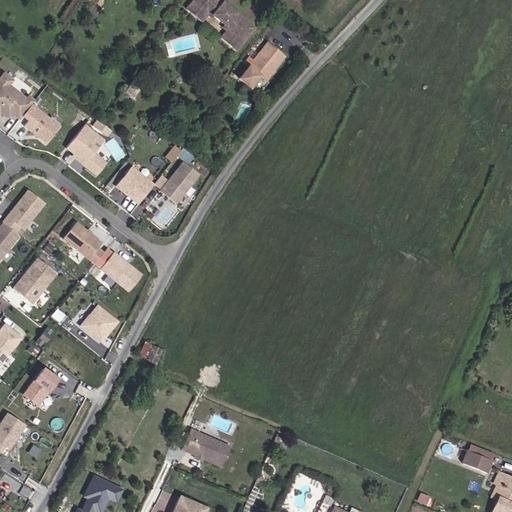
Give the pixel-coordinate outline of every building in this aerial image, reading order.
[(53,0),(48,10),(54,13),(61,0),(53,0)] [(222,4),(217,0),(194,0),(186,11),(201,23),(207,15),(211,18),(212,16),(225,26),(223,29),(227,32),(221,39),(236,51),(254,29),(235,14),(234,15),(222,5),(222,4)] [(249,67),(239,79),(250,87),(260,74),(266,79),(283,58),(267,45),(261,53),(255,61),(249,56),(244,63),(249,67)] [(255,49),(249,56),(255,61),(261,53),(255,49)] [(33,101),(27,96),(25,99),(7,85),(11,80),(3,73),(0,76),(0,113),(4,117),(11,116),(12,115),(18,119),(21,116),(30,104),(33,101)] [(135,96),(141,86),(132,81),(126,90),(135,96)] [(58,127),(30,104),(21,116),(27,120),(23,126),(45,143),(58,127)] [(91,152),(102,139),(83,124),(65,147),(73,153),(74,152),(78,154),(75,158),(95,174),(104,162),(91,152)] [(106,142),(116,160),(125,155),(115,137),(106,142)] [(165,156),(171,161),(180,149),(174,145),(165,156)] [(182,161),(159,189),(175,202),(197,174),(182,161)] [(115,185),(137,203),(152,184),(130,166),(115,185)] [(24,229),(44,204),(27,190),(2,222),(15,233),(20,226),(24,229)] [(0,258),(19,235),(15,233),(2,222),(0,224),(0,258)] [(94,263),(94,262),(102,252),(97,247),(101,242),(75,222),(62,238),(94,263)] [(112,253),(106,248),(102,252),(94,262),(101,267),(112,253)] [(141,274),(113,252),(112,253),(101,267),(100,268),(128,290),(141,274)] [(12,288),(31,303),(55,273),(36,257),(12,288)] [(101,341),(117,321),(97,305),(81,325),(101,341)] [(0,363),(21,337),(4,323),(0,328),(0,363)] [(43,341),(45,342),(48,338),(46,336),(49,331),(46,329),(36,342),(39,345),(43,341)] [(137,355),(146,359),(152,346),(143,342),(137,355)] [(26,350),(34,356),(39,350),(31,344),(26,350)] [(146,359),(155,363),(161,350),(152,346),(146,359)] [(42,368),(23,394),(37,405),(56,379),(42,368)] [(0,448),(8,454),(27,423),(6,411),(0,420),(0,448)] [(202,456),(221,465),(230,444),(190,426),(180,447),(195,453),(202,456)] [(491,460),(493,454),(469,444),(466,451),(491,460)] [(463,458),(466,451),(459,448),(456,455),(463,458)] [(486,473),(491,460),(466,451),(463,458),(461,464),(486,473)] [(511,511),(511,477),(498,472),(494,483),(496,484),(491,496),(498,499),(493,511),(511,511)] [(119,491),(93,478),(88,489),(86,489),(82,496),(87,498),(79,511),(78,511),(76,511),(74,511),(91,511),(92,511),(94,511),(99,511),(102,506),(101,505),(105,497),(114,501),(119,491)] [(203,511),(206,506),(178,494),(169,511),(203,511)]
